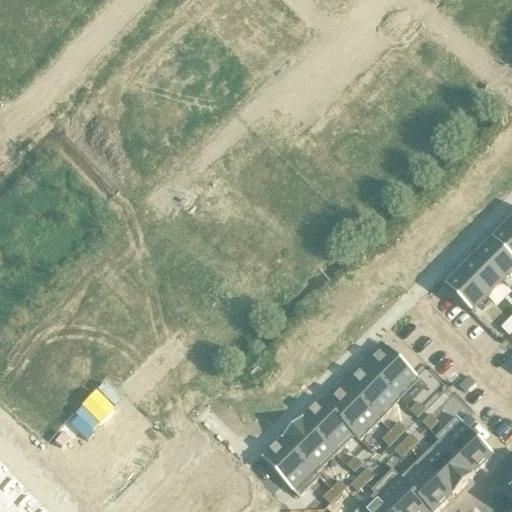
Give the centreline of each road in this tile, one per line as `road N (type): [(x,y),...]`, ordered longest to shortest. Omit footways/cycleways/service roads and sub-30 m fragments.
road 1 (residential): [(3,136),(134,0)]
road 2 (residential): [(0,426),(88,511)]
